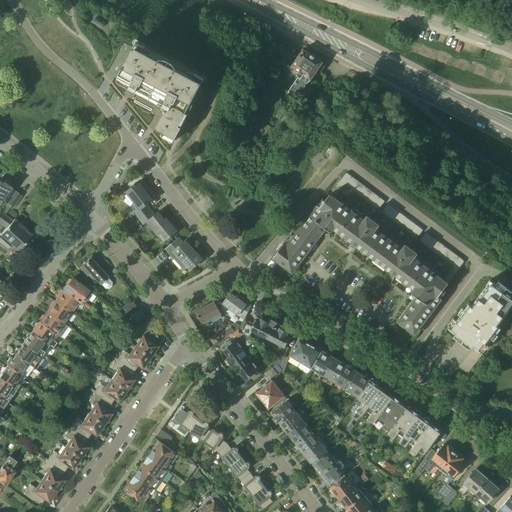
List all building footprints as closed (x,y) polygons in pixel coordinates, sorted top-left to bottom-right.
[(103,27),(105,24),(104,22),(96,18),(94,18),(93,21),(94,23),(101,27),(103,27)] [(136,41),(117,78),(116,79),(116,80),(116,81),(117,82),(117,83),(118,83),(118,84),(119,85),(127,89),(124,94),(133,99),(136,94),(157,105),(152,114),(160,118),(155,128),(161,131),(160,134),(174,141),(182,127),(179,125),(204,78),(136,41)] [(290,45),(282,59),(292,65),(292,66),(303,74),(301,77),(299,76),(288,91),(297,97),(308,81),(308,82),(311,80),(318,69),(321,72),(326,65),(323,63),(324,62),(304,48),(294,63),(290,60),(297,49),(290,45)] [(330,193),(336,197),(345,185),(379,210),(386,201),(347,172),(346,172),(330,193)] [(0,179),(0,202),(11,187),(11,186),(11,183),(7,180),(4,182),(4,181),(3,181),(0,179)] [(127,230),(140,220),(152,210),(148,204),(153,200),(139,182),(136,184),(134,185),(134,186),(127,191),(136,203),(133,205),(137,211),(121,224),(127,230)] [(16,190),(7,202),(13,207),(22,195),(16,190)] [(330,193),(320,206),(339,220),(334,227),(374,258),(389,238),(376,228),(379,224),(367,215),(364,219),(336,197),(330,193)] [(284,243),(273,257),(279,262),(293,272),(310,249),(312,250),(317,244),(315,242),(326,227),(331,231),(334,227),(339,220),(320,206),(318,204),(287,246),(284,243)] [(416,239),(423,230),(389,204),(382,213),(416,239)] [(155,214),(152,210),(140,220),(144,225),(147,222),(158,235),(161,233),(167,240),(179,231),(167,217),(166,217),(161,210),(155,214)] [(0,211),(0,222),(7,227),(0,234),(0,237),(9,246),(12,243),(24,253),(32,245),(27,241),(32,235),(14,219),(13,220),(0,211)] [(443,278),(449,282),(465,261),(464,260),(426,231),(419,241),(452,266),(443,278)] [(199,253),(198,254),(186,240),(184,242),(180,237),(166,249),(182,268),(186,264),(191,270),(203,259),(202,258),(203,257),(199,253)] [(374,258),(415,289),(421,282),(439,296),(449,282),(443,278),(414,257),(418,252),(406,243),(403,248),(389,238),(374,258)] [(152,260),(157,267),(168,257),(163,251),(152,260)] [(112,282),(108,278),(109,277),(90,257),(80,267),(87,275),(90,273),(101,284),(102,284),(106,288),(110,288),(112,286),(112,282)] [(481,352),(487,344),(496,333),(498,335),(509,322),(505,318),(511,308),(511,279),(504,273),(502,277),(496,272),(478,296),(474,293),(448,327),(474,347),(481,352)] [(67,284),(63,289),(83,304),(92,292),(72,277),(71,279),(70,278),(66,283),(67,284)] [(442,298),(439,296),(421,282),(415,289),(412,293),(417,296),(398,321),(415,334),(442,298)] [(59,295),(55,300),(72,313),(76,306),(79,309),(83,304),(63,289),(63,290),(62,289),(58,294),(59,295)] [(223,303),(244,319),(246,317),(252,305),(242,298),(241,300),(231,293),(223,303)] [(51,306),(47,311),(64,323),(72,313),(55,300),(55,301),(53,300),(50,305),(51,306)] [(134,300),(123,307),(127,313),(138,306),(134,300)] [(201,321),(202,321),(203,323),(221,313),(215,301),(196,311),(199,317),(201,321)] [(136,322),(144,316),(140,309),(131,315),(136,322)] [(40,320),(40,321),(55,333),(60,337),(68,326),(65,324),(64,323),(47,311),(44,315),(43,314),(39,319),(40,320)] [(251,320),(246,317),(244,319),(240,327),(240,328),(244,333),(250,322),(251,320)] [(253,330),(269,339),(277,322),(270,319),(269,322),(262,318),(260,322),(256,320),(254,324),(250,322),(244,333),(249,338),(253,330)] [(40,321),(32,332),(49,344),(50,345),(53,347),(57,342),(51,338),(55,333),(40,321)] [(159,337),(149,321),(142,325),(135,334),(141,338),(135,346),(144,352),(151,357),(152,356),(153,356),(154,356),(154,355),(155,355),(155,354),(156,353),(155,352),(155,351),(159,346),(155,343),(159,337)] [(283,325),(277,322),(269,339),(285,347),(290,338),(287,336),(289,332),(282,328),(283,325)] [(235,331),(231,326),(222,333),(226,338),(232,334),(235,331)] [(239,328),(235,331),(232,334),(235,338),(236,339),(244,333),(240,328),(239,328)] [(26,335),(28,337),(23,344),(41,357),(50,345),(49,344),(32,332),(31,332),(29,332),(26,335)] [(227,359),(233,366),(241,359),(238,355),(244,350),(236,339),(235,338),(228,343),(229,345),(223,349),(230,357),(227,359)] [(290,355),(302,362),(312,345),(300,338),(290,355)] [(41,357),(23,344),(19,348),(17,348),(15,351),(16,353),(15,354),(33,367),(37,363),(40,365),(44,359),(41,357)] [(323,351),(312,345),(302,362),(312,368),(323,351)] [(118,358),(135,370),(139,365),(143,368),(147,363),(149,363),(150,362),(150,361),(151,360),(150,359),(150,358),(151,357),(144,352),(135,346),(130,354),(124,350),(118,358)] [(481,352),(474,347),(459,366),(468,374),(483,354),(481,352)] [(334,358),(323,351),(312,368),(324,375),(334,358)] [(96,352),(92,357),(96,360),(100,355),(96,352)] [(8,363),(8,364),(26,378),(31,371),(35,374),(38,370),(33,367),(15,354),(12,358),(10,358),(7,361),(8,363)] [(285,373),(290,357),(284,357),(281,363),(279,366),(285,373)] [(135,370),(118,358),(112,367),(117,371),(112,379),(127,390),(128,389),(129,389),(130,389),(131,388),(132,388),(132,387),(132,386),(132,385),(131,384),(135,379),(131,376),(135,370)] [(346,365),(334,358),(324,375),(336,382),(346,365)] [(245,364),(241,359),(233,366),(238,374),(241,372),(247,380),(252,376),(254,377),(261,372),(251,359),(245,364)] [(20,385),(26,378),(8,364),(6,367),(3,367),(1,370),(2,372),(0,374),(0,377),(16,390),(22,394),(26,389),(20,385)] [(358,372),(346,365),(336,382),(347,389),(358,372)] [(273,367),(264,374),(269,380),(278,373),(273,367)] [(359,396),(371,379),(358,372),(347,389),(359,396)] [(0,393),(9,400),(16,390),(0,377),(0,393)] [(372,378),(371,379),(359,396),(354,402),(359,406),(355,411),(362,416),(366,410),(382,387),(379,385),(379,384),(378,380),(375,379),(372,378)] [(94,392),(95,393),(112,403),(115,398),(120,401),(123,396),(124,396),(125,396),(126,396),(126,395),(127,395),(127,394),(127,393),(126,392),(127,390),(112,379),(106,387),(101,383),(94,392)] [(257,393),(264,403),(264,404),(266,407),(268,407),(269,409),(285,396),(273,380),(267,384),(263,387),(264,387),(257,393)] [(394,396),(390,393),(389,389),(386,387),(382,387),(366,410),(371,414),(367,419),(373,424),(379,417),(394,396)] [(34,395),(26,389),(22,394),(30,400),(34,395)] [(0,412),(6,405),(8,406),(6,408),(13,412),(16,408),(8,402),(9,400),(0,393),(0,412)] [(113,404),(112,403),(95,393),(89,401),(95,405),(89,413),(105,424),(106,423),(107,423),(108,423),(108,422),(109,422),(109,421),(109,420),(109,419),(109,418),(113,413),(109,410),(113,404)] [(382,426),(389,432),(409,407),(410,405),(409,405),(409,404),(409,403),(408,402),(408,401),(407,400),(406,400),(405,399),(404,399),(403,400),(401,400),(401,401),(394,396),(379,417),(385,422),(382,426)] [(279,421),(280,422),(296,410),(291,404),(293,402),(289,398),(272,412),(275,416),(274,417),(278,422),(279,421)] [(412,409),(409,407),(389,432),(387,434),(391,437),(389,440),(391,441),(397,434),(402,437),(419,414),(420,413),(419,410),(416,408),(413,408),(412,409)] [(176,419),(191,430),(200,418),(194,414),(195,413),(195,412),(195,411),(194,411),(194,410),(193,410),(192,409),(192,410),(191,410),(190,411),(189,413),(184,409),(176,419)] [(304,420),(296,410),(280,422),(281,423),(280,425),(283,428),(285,428),(289,433),(304,420)] [(105,424),(89,413),(84,421),(78,417),(72,426),(89,438),(93,432),(97,435),(100,430),(101,430),(102,430),(103,430),(104,429),(104,428),(104,427),(104,426),(105,424)] [(414,445),(431,423),(431,422),(431,418),(427,416),(423,417),(419,414),(402,437),(399,442),(405,447),(409,441),(414,445)] [(200,418),(191,430),(205,441),(212,431),(208,427),(209,425),(210,424),(210,423),(209,422),(208,421),(207,421),(206,421),(206,422),(205,422),(200,418)] [(312,431),(304,420),(289,433),(292,437),(291,439),(294,442),(296,442),(296,443),(312,431)] [(419,451),(424,455),(442,431),(441,430),(442,429),(441,426),(438,424),(435,423),(434,425),(431,423),(414,445),(409,452),(415,457),(419,451)] [(89,438),(72,426),(66,434),(71,438),(66,446),(81,457),(82,456),(83,456),(84,456),(85,455),(86,454),(86,453),(86,452),(85,452),(89,446),(85,443),(89,438)] [(205,441),(219,451),(228,443),(222,438),(224,436),(224,435),(224,434),(224,433),(223,432),(222,432),(221,432),(220,432),(220,433),(214,428),(212,431),(205,441)] [(163,439),(167,434),(161,430),(157,435),(163,439)] [(318,439),(312,431),(296,443),(297,443),(296,445),(299,449),(301,448),(305,453),(320,441),(326,436),(324,434),(318,439)] [(149,456),(166,468),(170,463),(173,463),(179,455),(159,440),(155,445),(156,446),(149,456)] [(312,463),(313,464),(328,452),(320,441),(305,453),(308,458),(307,459),(310,463),(312,463)] [(233,449),(228,443),(219,451),(231,466),(242,456),(238,451),(239,451),(239,450),(239,449),(239,448),(238,447),(237,446),(236,446),(235,447),(233,449)] [(176,449),(181,452),(185,448),(180,444),(176,449)] [(456,453),(454,451),(454,450),(454,448),(452,446),(449,446),(448,447),(444,444),(437,453),(435,455),(430,461),(425,467),(425,468),(430,472),(438,463),(443,468),(456,453)] [(80,459),(81,457),(66,446),(60,454),(54,450),(48,459),(65,471),(69,466),(73,469),(77,463),(78,464),(79,463),(80,463),(80,462),(81,461),(81,460),(80,460),(80,459)] [(368,456),(373,459),(378,452),(373,449),(368,456)] [(425,467),(430,461),(435,455),(437,453),(432,449),(413,474),(417,478),(425,468),(425,467)] [(336,462),(328,452),(313,464),(316,468),(315,471),(317,474),(320,474),(321,474),(336,462)] [(452,480),(467,462),(463,458),(463,456),(460,453),(457,453),(457,454),(456,453),(443,468),(448,472),(446,475),(442,480),(444,482),(445,484),(439,492),(445,497),(453,488),(448,484),(452,480)] [(6,460),(2,465),(0,468),(0,480),(6,484),(21,463),(9,455),(6,460)] [(166,468),(149,456),(143,465),(141,464),(144,466),(163,480),(170,471),(166,468)] [(247,462),(242,456),(231,466),(242,480),(251,472),(248,467),(250,466),(250,465),(251,465),(251,464),(251,463),(250,462),(249,462),(249,461),(248,461),(247,461),(247,462)] [(65,471),(48,459),(42,468),(48,472),(42,479),(58,491),(58,490),(59,490),(60,490),(61,489),(62,489),(62,488),(63,487),(62,486),(62,485),(66,479),(61,476),(65,471)] [(336,462),(321,474),(321,475),(320,478),(323,481),(326,481),(329,485),(345,473),(342,469),(345,466),(340,459),(336,462)] [(388,470),(392,465),(386,461),(383,466),(388,470)] [(135,475),(144,481),(152,487),(156,490),(163,480),(144,466),(141,464),(141,465),(142,466),(135,475)] [(465,494),(470,488),(476,493),(488,479),(476,468),(459,489),(465,494)] [(399,478),(403,473),(397,469),(394,474),(399,478)] [(193,476),(197,479),(202,474),(199,470),(193,476)] [(242,480),(253,494),(264,485),(260,479),(261,479),(261,478),(261,477),(261,476),(260,475),(259,475),(258,475),(257,475),(255,477),(251,472),(242,480)] [(330,490),(333,493),(335,493),(339,498),(356,484),(348,473),(330,487),(331,488),(330,490)] [(149,492),(152,487),(144,481),(135,475),(129,485),(127,484),(123,489),(144,504),(150,495),(149,492)] [(57,492),(58,491),(42,479),(36,487),(31,483),(24,492),(41,504),(45,499),(50,502),(53,497),(54,497),(55,497),(56,496),(57,496),(57,495),(57,494),(57,493),(57,492)] [(499,489),(488,479),(476,493),(487,503),(499,489)] [(394,482),(388,487),(392,491),(393,490),(399,485),(394,482)] [(347,508),(364,494),(356,484),(339,498),(343,503),(342,504),(344,507),(346,507),(347,508)] [(269,490),(264,485),(253,494),(264,508),(274,501),(270,496),(272,494),(273,493),(273,492),(273,491),(272,490),(271,490),(270,490),(269,490)] [(399,485),(393,490),(398,496),(405,491),(399,485)] [(453,488),(445,497),(451,502),(458,493),(453,488)] [(198,509),(200,511),(224,511),(221,507),(225,504),(216,491),(203,502),(203,505),(198,509)] [(363,511),(373,505),(364,494),(347,508),(348,509),(347,511),(363,511)] [(511,511),(511,497),(511,496),(496,511),(511,511)]
